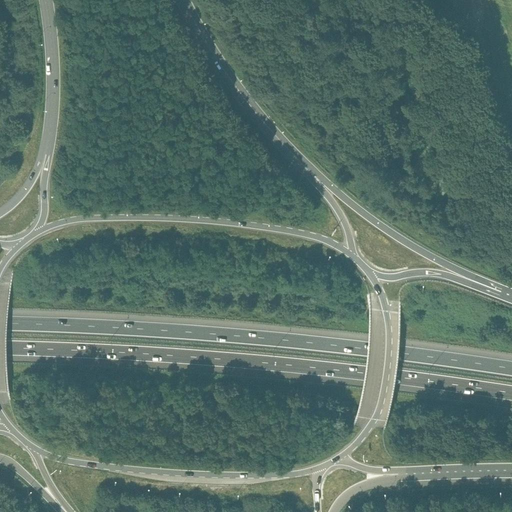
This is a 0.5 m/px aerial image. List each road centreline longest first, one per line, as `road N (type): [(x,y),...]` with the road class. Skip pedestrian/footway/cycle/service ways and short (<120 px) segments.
road 1 (motorway): [(511,370),(257,337),(0,323)]
road 2 (motorway): [(0,349),(262,361),(511,393)]
road 3 (primary): [(352,254),(308,235),(193,218),(75,219),(35,232)]
road 4 (primary): [(34,447),(124,469),(277,475),(321,466)]
road 5 (motorway): [(499,295),(369,217),(300,163)]
road 6 (primary): [(336,459),(375,417),(385,382),(389,321),(371,274)]
road 7 (primary): [(300,163),(222,68),(183,0)]
road 8 (primary): [(45,0),(48,146)]
road 9 (motorway): [(499,295),(443,274),(371,274)]
